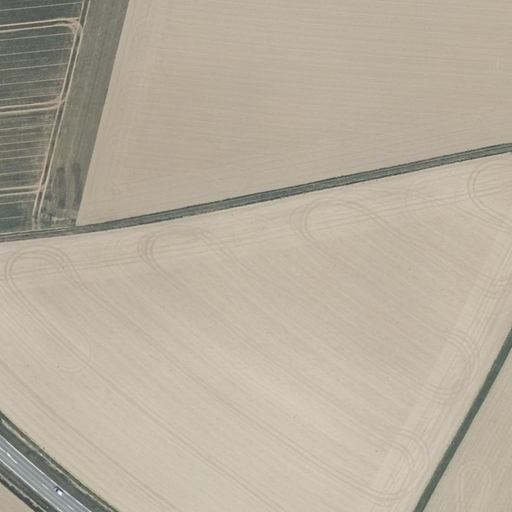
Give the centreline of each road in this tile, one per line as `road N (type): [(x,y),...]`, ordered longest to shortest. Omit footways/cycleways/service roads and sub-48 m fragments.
road 1 (track): [(511,150),(101,228),(0,238)]
road 2 (track): [(511,322),(418,511)]
